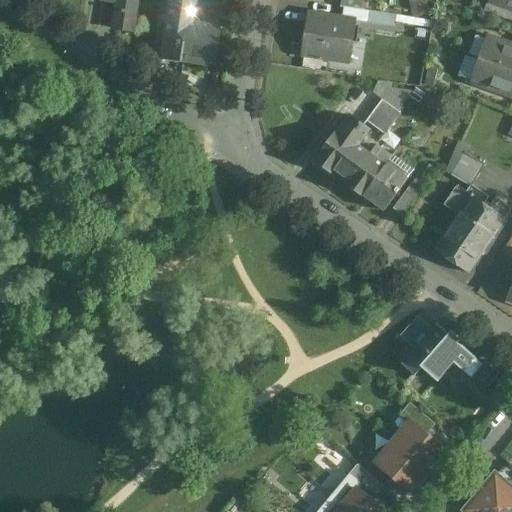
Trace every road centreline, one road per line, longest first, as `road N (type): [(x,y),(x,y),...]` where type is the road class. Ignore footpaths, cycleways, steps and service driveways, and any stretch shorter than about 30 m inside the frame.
road 1 (residential): [(237,150),(511,334)]
road 2 (residential): [(0,6),(237,150)]
road 3 (residential): [(261,0),(237,150)]
